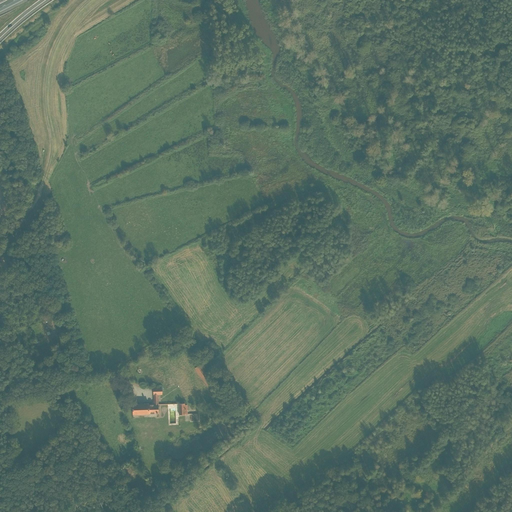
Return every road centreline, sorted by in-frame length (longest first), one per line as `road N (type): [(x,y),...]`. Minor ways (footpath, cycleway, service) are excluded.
road 1 (track): [(90,0),(51,54),(44,88),(48,162),(0,262)]
road 2 (track): [(272,511),(331,471),(389,511)]
